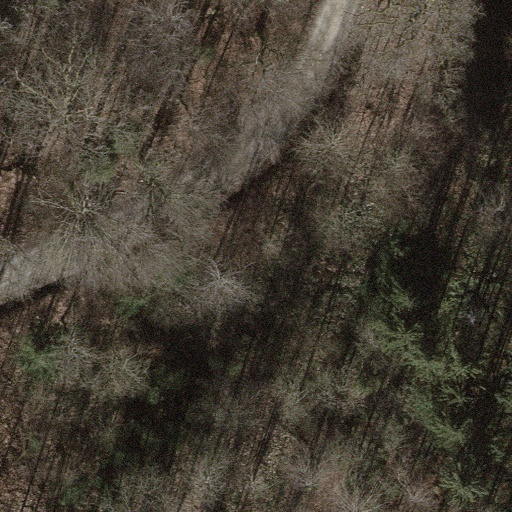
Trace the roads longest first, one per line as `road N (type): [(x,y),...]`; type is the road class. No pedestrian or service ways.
road 1 (motorway): [(511,10),(0,85)]
road 2 (track): [(340,0),(325,53),(272,123),(136,220),(0,277)]
road 3 (motorway): [(196,511),(511,465)]
